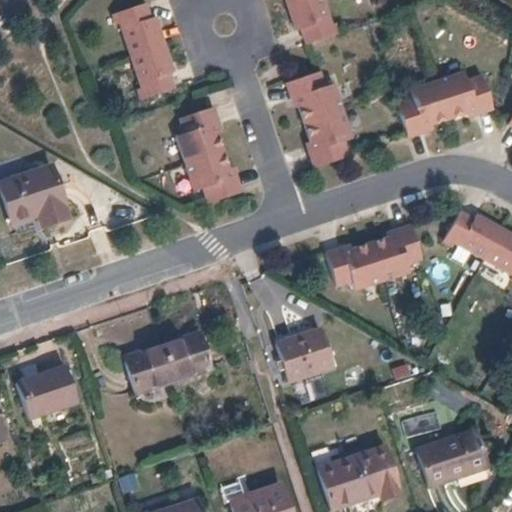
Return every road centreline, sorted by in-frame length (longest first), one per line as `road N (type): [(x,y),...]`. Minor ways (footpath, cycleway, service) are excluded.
road 1 (residential): [(284,219),(0,315)]
road 2 (residential): [(511,187),(467,161),(284,219)]
road 3 (residential): [(284,219),(234,64)]
